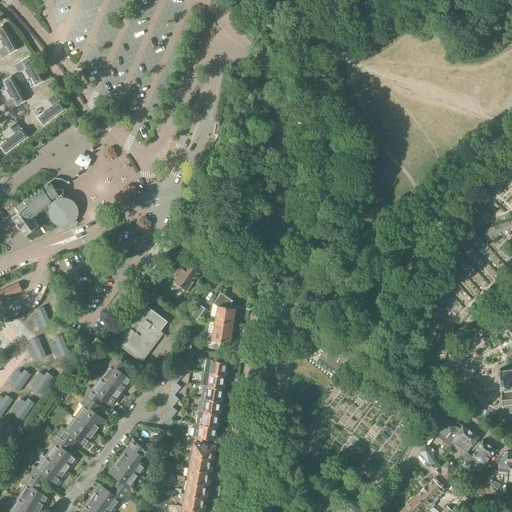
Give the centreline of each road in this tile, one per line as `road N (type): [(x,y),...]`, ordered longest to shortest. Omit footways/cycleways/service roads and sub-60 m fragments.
road 1 (tertiary): [(282,289),(331,0)]
road 2 (tertiary): [(322,0),(274,283)]
road 3 (residential): [(306,307),(359,251),(511,129)]
road 4 (tertiary): [(274,283),(239,511)]
road 5 (tertiary): [(246,511),(282,289)]
road 6 (residential): [(445,405),(306,307)]
road 7 (residential): [(383,508),(445,405)]
road 8 (unknown): [(0,304),(29,291),(42,263),(8,219)]
